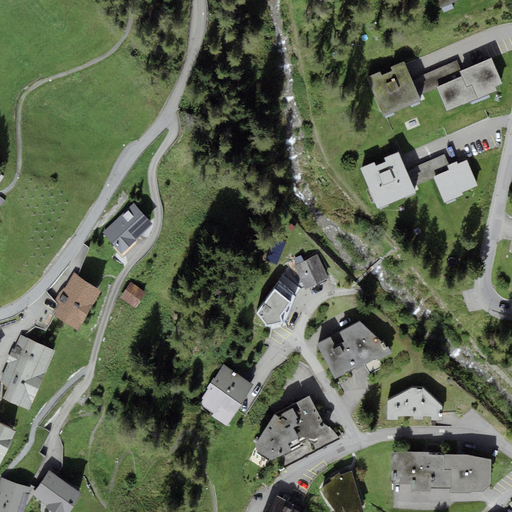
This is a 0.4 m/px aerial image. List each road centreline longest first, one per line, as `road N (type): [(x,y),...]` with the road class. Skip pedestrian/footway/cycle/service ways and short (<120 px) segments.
road 1 (residential): [(197,0),(180,95),(38,296),(0,311)]
road 2 (residential): [(259,511),(283,483),(356,444),(442,433),(475,436),(511,453)]
road 3 (residential): [(511,306),(494,304),(484,275),(511,148)]
